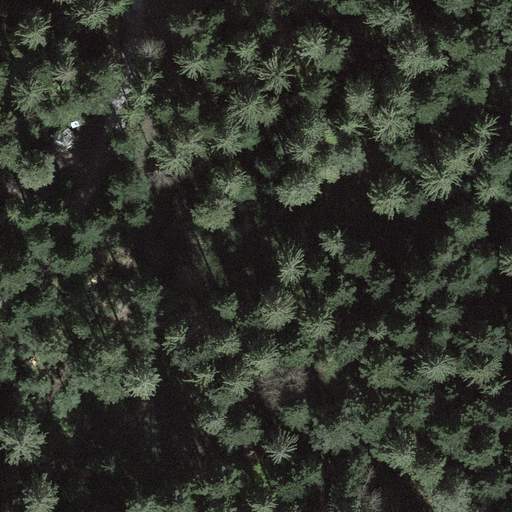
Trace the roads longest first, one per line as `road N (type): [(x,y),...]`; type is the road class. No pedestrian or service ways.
road 1 (track): [(0,275),(102,157),(121,103),(135,0)]
road 2 (track): [(511,123),(407,84),(286,0)]
road 3 (track): [(0,202),(67,155),(121,103)]
